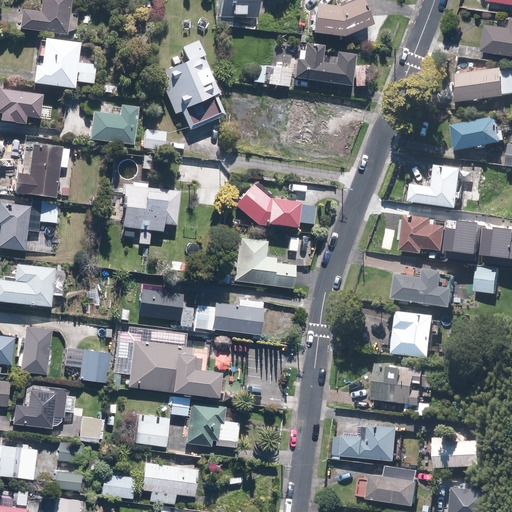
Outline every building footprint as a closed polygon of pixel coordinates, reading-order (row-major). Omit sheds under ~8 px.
[(36,0),(35,13),(16,10),(14,29),(64,36),(68,0),(36,0)] [(259,0),(222,0),(222,17),(260,18),(259,0)] [(315,32),(345,36),(375,24),(365,0),(356,0),(342,6),(319,3),(315,32)] [(485,24),(480,51),(511,56),(511,17),(510,17),(508,28),(485,24)] [(95,82),(97,63),(79,61),(82,42),(45,38),(42,65),(35,65),(33,82),(77,87),(77,80),(95,82)] [(177,113),(182,111),(190,129),(225,114),(217,97),(224,94),(199,39),(183,47),(188,59),(164,71),(168,80),(163,82),(177,113)] [(336,64),(323,62),(325,46),(307,43),(304,60),(298,59),(295,77),(353,86),(357,55),(338,52),(336,64)] [(289,69),(253,65),(250,84),(286,88),(289,69)] [(375,65),(356,65),(357,86),(376,85),(375,65)] [(453,76),(456,104),(503,99),(503,97),(500,72),(500,70),(453,76)] [(503,97),(511,95),(511,71),(500,72),(503,97)] [(4,83),(0,82),(0,120),(26,124),(27,116),(41,118),(44,95),(3,89),(4,83)] [(115,87),(101,86),(101,93),(114,94),(115,87)] [(245,89),(242,111),(250,112),(251,104),(262,105),(261,113),(283,116),(285,94),(245,89)] [(94,111),(91,140),(134,145),(138,107),(123,105),(122,115),(94,111)] [(316,116),(317,106),(289,105),(287,148),(322,150),(323,129),(321,129),(321,116),(316,116)] [(450,127),(454,153),(500,145),(495,119),(450,127)] [(164,151),(166,133),(146,130),(143,148),(164,151)] [(18,173),(15,191),(58,197),(65,147),(34,143),(30,174),(18,173)] [(153,156),(145,155),(143,168),(151,169),(153,156)] [(410,186),(407,203),(455,211),(462,172),(435,167),(431,189),(410,186)] [(230,205),(253,225),(264,226),(264,225),(291,228),(292,222),(311,225),(313,207),(294,205),(294,203),(265,200),(248,185),(230,205)] [(122,227),(142,229),(140,243),(151,244),(152,230),(163,231),(164,224),(176,225),(180,191),(126,186),(122,227)] [(0,249),(24,253),(27,232),(39,233),(40,223),(57,225),(59,207),(30,203),(29,208),(0,204),(0,249)] [(429,218),(402,215),(398,251),(420,253),(420,249),(441,251),(444,227),(428,225),(429,218)] [(446,258),(476,261),(480,223),(457,221),(456,229),(445,228),(443,250),(446,250),(446,258)] [(481,263),(511,265),(511,241),(510,242),(511,230),(492,227),(492,229),(482,228),(479,254),(482,255),(481,263)] [(296,265),(277,263),(278,259),(265,257),(267,242),(240,238),(235,280),(293,288),(296,265)] [(56,269),(15,265),(13,282),(0,280),(0,302),(52,308),(56,269)] [(497,270),(476,268),(473,293),(494,295),(497,270)] [(394,276),(390,301),(450,310),(453,291),(440,289),(442,274),(423,271),(421,280),(394,276)] [(183,293),(142,288),(138,315),(180,320),(183,293)] [(215,302),(213,311),(198,309),(196,327),(260,335),(264,309),(215,302)] [(191,328),(193,309),(182,307),(180,326),(191,328)] [(428,361),(433,318),(395,314),(391,356),(428,361)] [(130,326),(129,332),(119,331),(115,373),(131,375),(129,387),(220,398),(223,373),(201,370),(202,359),(196,358),(197,356),(193,356),(194,348),(186,347),(188,333),(130,326)] [(53,330),(25,327),(20,373),(49,376),(53,330)] [(16,338),(0,336),(0,364),(13,365),(16,338)] [(110,353),(83,350),(79,380),(107,383),(110,353)] [(371,400),(418,407),(420,393),(411,391),(412,384),(421,386),(421,387),(432,389),(434,379),(422,377),(422,372),(374,365),(370,393),(372,393),(371,400)] [(121,374),(112,373),(110,387),(120,388),(121,374)] [(0,406),(8,407),(10,383),(0,381),(0,406)] [(52,429),(53,417),(64,418),(64,411),(74,413),(76,397),(66,396),(66,394),(66,392),(52,391),(52,393),(28,390),(26,406),(14,405),(11,424),(52,429)] [(222,407),(187,403),(182,444),(207,447),(208,440),(213,441),(212,445),(233,448),(236,423),(220,421),(222,407)] [(166,418),(136,414),(132,443),(162,447),(166,418)] [(100,420),(79,417),(76,440),(97,443),(100,420)] [(341,457),(394,463),(397,430),(367,427),(367,429),(362,428),(360,438),(342,436),(341,439),(334,438),(332,459),(340,460),(341,457)] [(433,439),(434,469),(480,468),(480,443),(449,444),(449,439),(433,439)] [(56,442),(54,460),(78,463),(80,445),(56,442)] [(36,451),(0,447),(0,450),(0,477),(33,481),(36,451)] [(172,495),(191,497),(194,469),(141,463),(138,490),(148,492),(147,501),(171,504),(172,495)] [(370,475),(365,500),(413,508),(417,483),(415,483),(417,472),(385,466),(383,478),(370,475)] [(81,475),(55,472),(53,489),(80,492),(81,475)] [(136,478),(105,474),(102,495),(133,499),(136,478)] [(445,497),(448,478),(438,477),(435,495),(445,497)] [(451,488),(448,511),(487,511),(489,493),(477,491),(478,485),(464,483),(463,490),(451,488)] [(79,511),(81,502),(56,499),(54,511),(79,511)]
